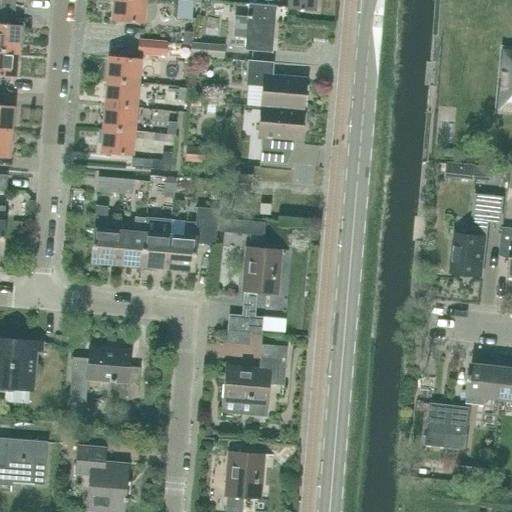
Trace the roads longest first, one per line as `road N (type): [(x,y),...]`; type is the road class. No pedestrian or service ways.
road 1 (unclassified): [(328,511),(370,0)]
road 2 (residential): [(173,511),(178,321),(152,310),(40,299)]
road 3 (residential): [(40,299),(63,0)]
